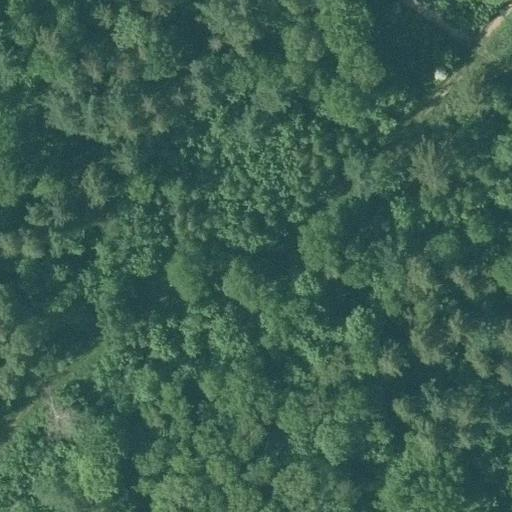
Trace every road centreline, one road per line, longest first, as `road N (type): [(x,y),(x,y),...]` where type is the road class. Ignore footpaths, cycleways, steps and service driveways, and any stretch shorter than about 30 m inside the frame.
road 1 (track): [(0,444),(83,351),(314,209),(384,152),(474,48),(511,73)]
road 2 (track): [(406,0),(474,48),(511,0)]
